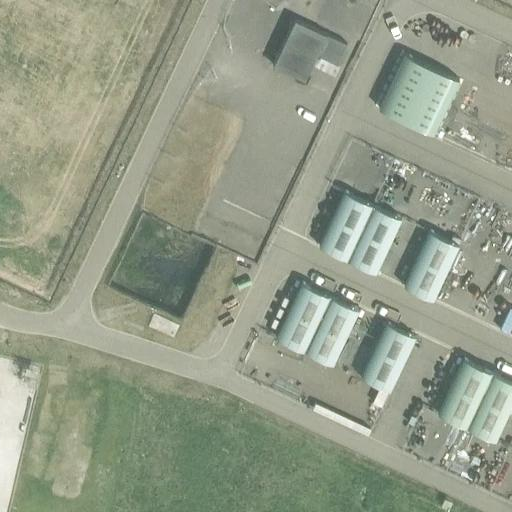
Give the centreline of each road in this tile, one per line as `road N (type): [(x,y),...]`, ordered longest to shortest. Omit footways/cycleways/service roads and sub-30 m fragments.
road 1 (unknown): [(207,369),(511,502)]
road 2 (unknown): [(280,249),(511,350)]
road 3 (unknown): [(352,115),(511,193)]
road 4 (unknown): [(54,308),(207,369)]
road 5 (unknown): [(280,249),(352,115)]
road 6 (unknown): [(207,369),(280,249)]
road 7 (unknown): [(352,115),(408,0)]
